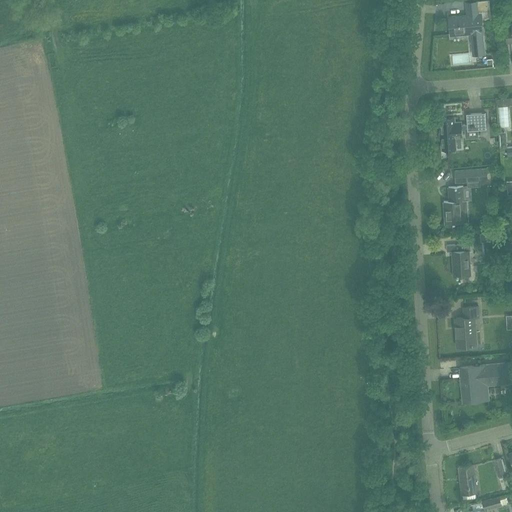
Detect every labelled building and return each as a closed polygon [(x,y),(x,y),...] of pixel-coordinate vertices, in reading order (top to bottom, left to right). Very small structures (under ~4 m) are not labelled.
[(477,14),(449,16),(450,33),(470,31),(473,55),(485,54),(481,17),(490,16),(489,1),(476,2),(477,14)] [(511,104),(511,97),(497,99),(498,107),(509,106),(509,105),(511,104)] [(485,113),(466,114),(467,124),(468,131),(478,130),(486,130),(485,113)] [(441,118),(442,133),(442,139),(443,149),(456,149),(456,148),(462,148),(462,138),(461,138),(461,136),(462,136),(461,130),(461,125),(461,123),(454,123),(454,118),(441,118)] [(455,171),(456,183),(467,182),(467,180),(480,179),(480,181),(488,181),(487,169),(455,171)] [(449,201),(444,201),(445,223),(462,222),(467,222),(466,200),(463,200),(462,186),(449,187),(449,201)] [(500,232),(492,232),(492,241),(501,240),(500,232)] [(469,275),(468,251),(471,251),(471,243),(446,245),(447,252),(452,251),(453,276),(469,275)] [(464,317),(455,318),(455,319),(458,319),(458,330),(456,330),(457,347),(476,345),(474,325),(471,325),(471,318),(478,318),(477,307),(463,308),(464,317)] [(510,362),(469,366),(459,367),(463,402),(489,399),(488,385),(511,383),(510,362)] [(501,458),(494,460),(498,476),(505,474),(501,458)] [(477,492),(474,465),(459,467),(462,494),(463,499),(476,498),(475,493),(477,492)] [(481,510),(467,511),(486,511),(487,509),(507,504),(504,495),(482,500),(484,509),(481,510)]
